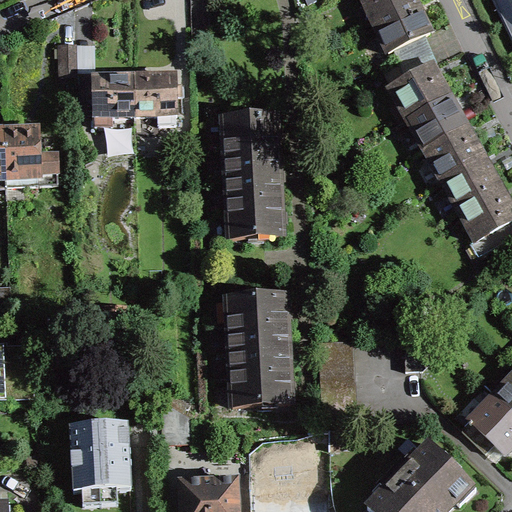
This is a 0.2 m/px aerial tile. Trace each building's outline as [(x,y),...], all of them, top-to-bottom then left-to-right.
[(377,20),(414,2),(413,0),(362,0),(365,6),(370,4),(377,20)] [(511,0),(492,0),(511,40),(511,0)] [(417,9),(414,2),(377,20),(373,22),(381,38),(385,35),(393,51),(389,52),(388,51),(387,51),(389,55),(394,52),(400,66),(430,51),(424,37),(430,35),(417,9)] [(76,48),(60,48),(61,78),(77,78),(76,48)] [(404,104),(412,119),(449,98),(434,73),(432,68),(436,66),(430,51),(400,66),(407,81),(390,90),(400,107),(404,104)] [(144,79),(134,79),(135,119),(158,118),(158,128),(176,127),(176,118),(177,118),(176,78),(144,79)] [(113,119),(135,119),(134,79),(101,80),(93,81),(94,120),(95,120),(95,129),(113,129),(113,119)] [(449,98),(412,119),(408,121),(416,137),(421,134),(430,149),(466,129),(452,104),(449,98)] [(264,243),(264,239),(283,238),(278,148),(276,118),(253,119),(253,115),(238,116),(238,120),(223,121),(230,241),(249,240),(249,244),(264,243)] [(434,167),(438,164),(446,179),(483,159),(469,134),(466,129),(430,149),(425,152),(434,167)] [(10,132),(4,132),(6,182),(22,181),(22,189),(58,187),(57,158),(39,159),(38,134),(39,134),(38,131),(35,131),(34,132),(10,132)] [(483,159),(446,179),(442,182),(450,197),(455,194),(464,209),(500,189),(486,164),(483,159)] [(511,211),(503,194),(500,189),(464,209),(459,212),(483,256),(511,240),(511,211)] [(10,288),(0,288),(0,311),(11,311),(10,288)] [(272,407),(292,406),(287,327),(286,298),(261,299),(261,295),(246,296),(246,300),(227,301),(233,409),(257,408),(258,412),(273,411),(272,407)] [(105,308),(105,327),(125,327),(124,308),(105,308)] [(411,341),(405,341),(406,373),(422,372),(421,352),(435,339),(426,330),(411,341)] [(323,433),(330,433),(349,431),(356,430),(354,403),(351,344),(318,346),(323,433)] [(0,400),(35,399),(32,349),(0,349),(0,400)] [(511,383),(497,399),(511,413),(511,383)] [(472,422),(462,432),(485,455),(494,446),(504,456),(509,450),(511,447),(511,413),(497,399),(495,397),(483,410),(487,414),(475,426),(472,423),(473,422),(472,422)] [(161,402),(163,447),(193,446),(193,445),(190,445),(189,419),(161,402)] [(120,506),(119,492),(130,491),(128,447),(126,427),(105,428),(105,425),(87,426),(87,429),(69,430),(73,495),(84,494),(85,508),(120,506)] [(350,450),(349,431),(330,433),(330,452),(350,450)] [(449,511),(456,505),(460,509),(476,492),(472,488),(472,487),(429,446),(411,463),(407,459),(380,487),(384,492),(367,510),(369,511),(449,511)] [(238,511),(237,482),(180,484),(180,511),(238,511)]
